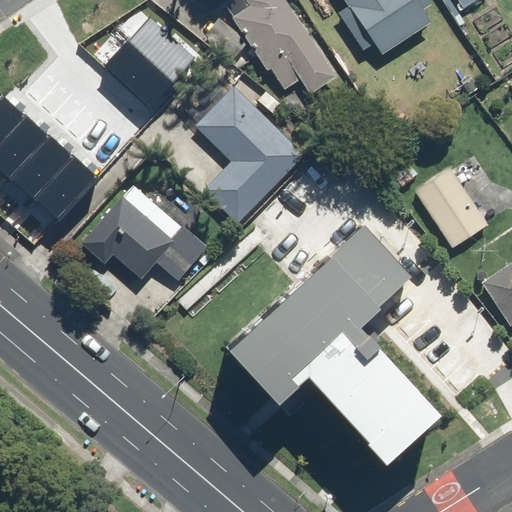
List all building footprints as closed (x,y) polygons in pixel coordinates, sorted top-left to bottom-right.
[(334,76),(281,0),(240,0),(246,8),(231,18),(283,93),(299,82),(308,95),(334,76)] [(351,0),(382,47),(440,10),(433,0),(351,0)] [(456,0),(464,11),(479,0),(456,0)] [(150,19),(104,68),(151,110),(196,61),(150,19)] [(303,156),(217,69),(190,95),(206,113),(193,126),(228,162),(200,189),(234,223),(303,156)] [(0,96),(0,165),(59,215),(95,172),(3,94),(0,96)] [(447,168),(412,191),(450,249),(485,227),(447,168)] [(203,247),(131,185),(76,247),(101,269),(112,257),(140,281),(156,263),(175,279),(203,247)] [(408,269),(359,215),(221,339),(270,393),(301,365),(381,453),(443,397),(363,309),(408,269)] [(511,261),(478,284),(508,328),(511,324),(511,261)]
